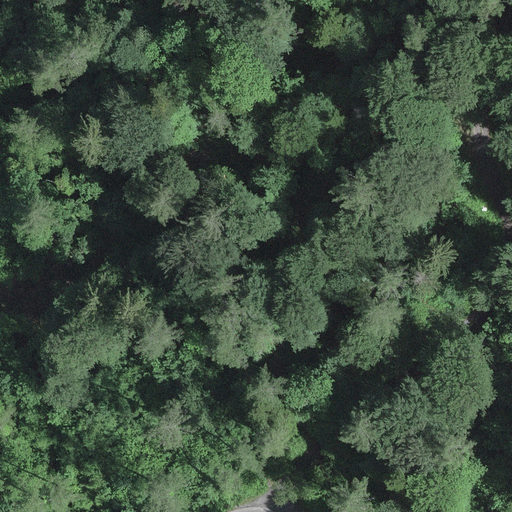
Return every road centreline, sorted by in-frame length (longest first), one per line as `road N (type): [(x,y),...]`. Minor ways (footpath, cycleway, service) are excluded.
road 1 (track): [(269,511),(282,488),(492,298),(511,263)]
road 2 (track): [(511,202),(489,75),(511,10)]
